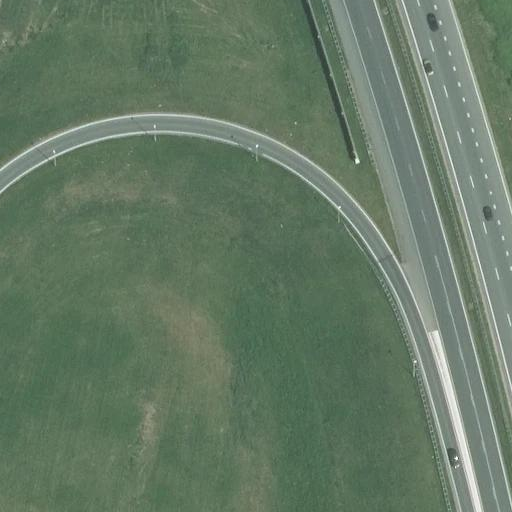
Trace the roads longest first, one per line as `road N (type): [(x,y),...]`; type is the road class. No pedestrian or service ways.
road 1 (motorway): [(0,179),(54,147),(145,121),(231,133),(313,177),(347,206),(405,296),(467,511)]
road 2 (motorway): [(354,0),(444,307),(492,511)]
road 3 (motorway): [(511,315),(420,0)]
